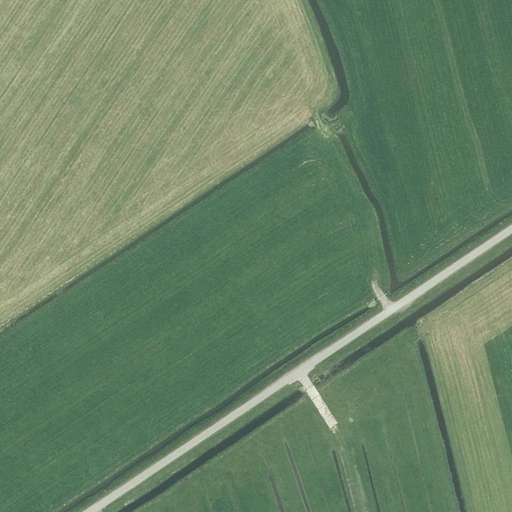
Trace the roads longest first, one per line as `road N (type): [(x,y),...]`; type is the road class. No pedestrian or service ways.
road 1 (tertiary): [(91,511),(511,229)]
road 2 (track): [(325,131),(355,196),(372,284),(391,309)]
road 3 (track): [(350,118),(325,131),(312,110),(290,0)]
